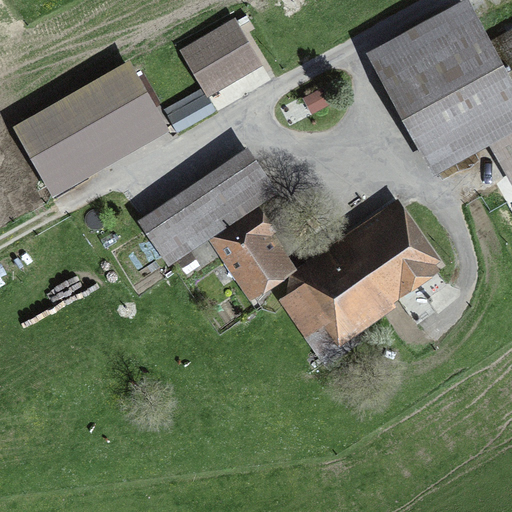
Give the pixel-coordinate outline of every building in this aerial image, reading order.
[(234,19),(182,50),(208,94),(260,63),(234,19)] [(477,19),(380,72),(431,165),(490,133),(511,173),(511,30),(490,43),(477,19)] [(128,66),(19,128),(49,181),(158,118),(128,66)] [(322,89),(303,99),(311,114),(330,104),(322,89)] [(214,110),(203,90),(165,111),(176,131),(214,110)] [(213,236),(255,208),(278,192),(248,147),(224,162),(138,220),(168,265),(213,236)] [(213,236),(251,293),(286,270),(273,251),(277,248),(265,230),(268,228),(255,208),(213,236)] [(447,284),(398,213),(302,279),(285,302),(327,361),(368,331),(363,323),(392,302),(386,292),(411,275),(416,284),(398,298),(415,323),(434,309),(427,298),(447,284)]
